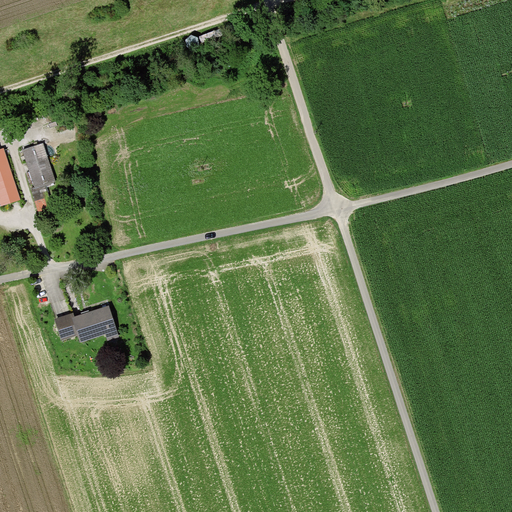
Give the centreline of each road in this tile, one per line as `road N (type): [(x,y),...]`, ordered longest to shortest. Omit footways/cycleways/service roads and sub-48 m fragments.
road 1 (track): [(0,279),(338,208)]
road 2 (track): [(338,208),(440,511)]
road 3 (track): [(0,90),(269,3)]
road 4 (track): [(268,0),(338,208)]
road 5 (track): [(338,208),(511,164)]
